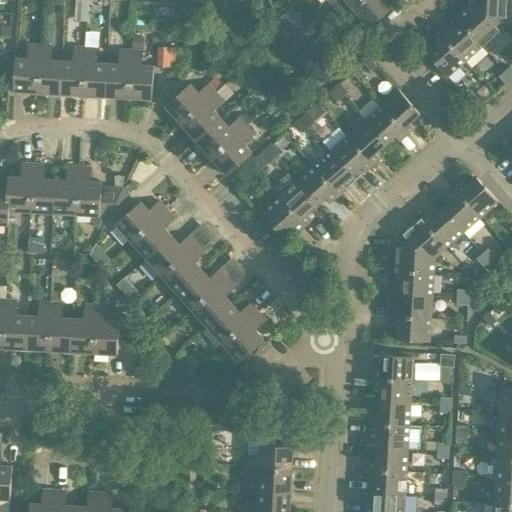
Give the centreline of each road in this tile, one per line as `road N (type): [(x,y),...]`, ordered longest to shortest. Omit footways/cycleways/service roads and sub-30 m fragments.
road 1 (residential): [(0,137),(27,123),(142,135),(326,340)]
road 2 (residential): [(326,340),(345,322),(349,232),(376,200),(457,142)]
road 3 (residential): [(457,142),(383,57),(380,43),(390,26),(420,0)]
road 4 (residential): [(325,511),(332,368),(326,340)]
road 5 (residential): [(0,409),(76,384),(128,387)]
